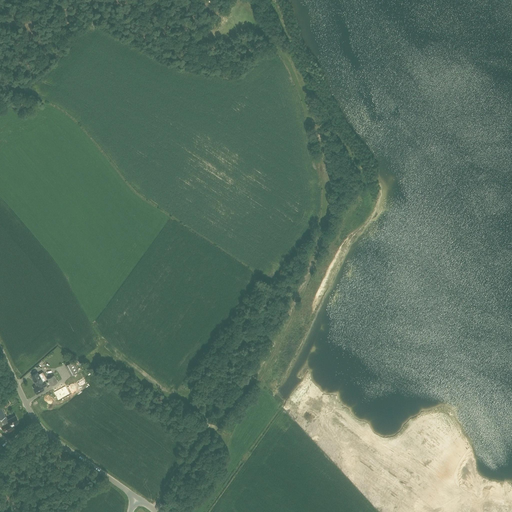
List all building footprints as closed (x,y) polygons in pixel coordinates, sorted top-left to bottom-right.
[(65,366),(71,376),(79,372),(73,361),(65,366)] [(39,374),(38,375),(37,372),(32,375),(33,377),(32,378),(36,385),(35,385),(36,387),(34,388),(37,394),(44,390),(43,387),(47,385),(44,380),(43,381),(39,374)] [(54,375),(47,379),(51,386),(58,382),(54,375)] [(65,386),(54,392),(55,395),(56,397),(58,400),(69,394),(65,386)] [(1,404),(4,408),(10,404),(7,400),(1,404)] [(7,429),(9,432),(13,430),(12,427),(16,424),(15,423),(18,421),(15,416),(8,420),(6,416),(5,416),(2,418),(5,424),(1,426),(4,431),(7,429)]
